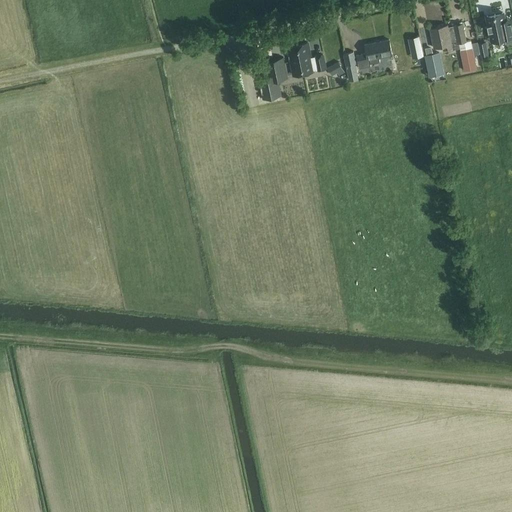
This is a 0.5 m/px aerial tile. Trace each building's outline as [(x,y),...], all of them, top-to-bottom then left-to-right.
[(490,31),(492,40),(505,38),(506,43),(511,42),(511,25),(506,27),(503,13),(487,16),(488,24),(487,25),(488,31),(490,31)] [(443,49),(452,48),(451,42),(457,41),(458,43),(466,41),(463,24),(454,25),(454,26),(448,28),(448,25),(430,28),(434,48),(443,46),(443,49)] [(411,37),(408,38),(412,58),(415,57),(423,55),(419,36),(411,37)] [(359,68),(371,65),(370,63),(380,61),(379,58),(392,55),(389,40),(387,40),(386,39),(382,40),(381,42),(374,43),(373,42),(368,43),(368,44),(365,45),(367,54),(357,56),(359,68)] [(314,71),(308,42),(288,47),(293,75),(314,71)] [(481,54),(481,56),(488,54),(487,53),(485,42),(479,43),(481,54)] [(439,53),(433,54),(431,48),(426,49),(427,55),(426,55),(430,76),(443,73),(439,53)] [(460,51),(465,71),(477,68),(473,48),(460,51)] [(344,54),(348,77),(355,75),(357,72),(355,64),(356,64),(354,52),(344,54)] [(317,70),(319,70),(326,68),(323,54),(315,56),(317,70)] [(265,61),(268,76),(259,78),(263,99),(281,95),(278,80),(288,78),(283,57),(265,61)] [(338,62),(331,66),(335,73),(337,72),(339,75),(344,72),(338,62)] [(223,65),(229,110),(239,109),(232,63),(223,65)]
